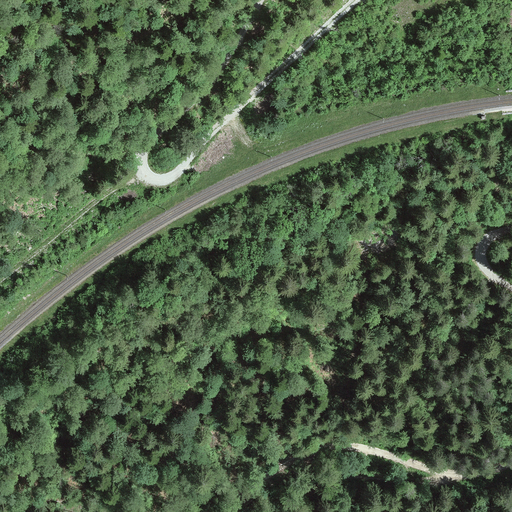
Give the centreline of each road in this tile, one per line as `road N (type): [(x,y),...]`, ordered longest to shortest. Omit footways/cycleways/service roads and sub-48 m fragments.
road 1 (track): [(358,0),(232,114),(177,178),(156,181),(143,173),(145,153),(187,109),(258,0)]
road 2 (track): [(445,474),(325,443),(214,511)]
road 3 (track): [(285,511),(330,481),(423,484),(511,463)]
road 4 (track): [(199,0),(0,110)]
road 5 (track): [(143,173),(0,280)]
